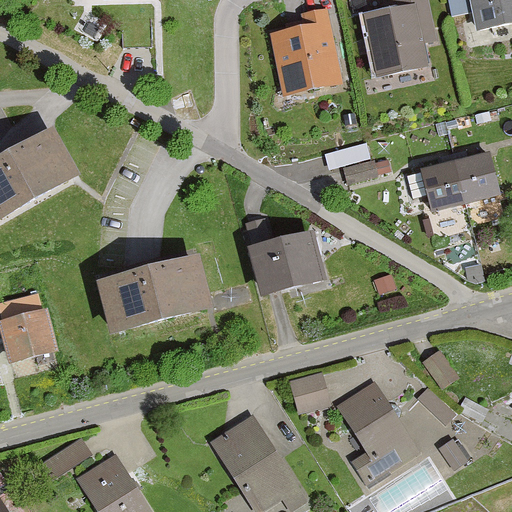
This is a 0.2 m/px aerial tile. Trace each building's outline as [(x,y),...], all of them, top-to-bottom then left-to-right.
[(382,0),(384,8),(359,13),(371,78),(429,67),(425,43),(436,41),(428,0),(382,0)] [(469,0),(448,0),(452,17),(461,15),(472,13),(469,0)] [(511,22),(511,0),(469,0),(472,13),(476,30),(511,22)] [(286,29),(269,33),(282,97),(344,84),(328,9),(300,14),(302,26),(286,29)] [(152,48),(151,20),(122,21),(123,49),(152,48)] [(455,119),(445,122),(447,129),(457,127),(455,119)] [(445,122),(435,124),(438,138),(448,135),(447,129),(445,122)] [(52,136),(0,166),(0,228),(79,183),(52,136)] [(366,144),(325,155),(329,170),(370,159),(366,144)] [(502,196),(492,153),(464,159),(455,162),(466,205),(502,196)] [(374,161),(344,169),(348,186),(379,177),(378,176),(375,165),(374,161)] [(388,161),(375,165),(378,176),(391,172),(388,161)] [(432,213),(466,205),(455,162),(445,164),(421,170),(432,213)] [(433,236),(429,219),(422,220),(427,238),(433,236)] [(254,254),(271,250),(264,223),(247,226),(254,254)] [(271,250),(254,254),(265,303),(268,303),(285,299),(325,289),(319,264),(313,240),(271,250)] [(198,263),(99,288),(112,341),(211,315),(198,263)] [(481,264),(465,268),(468,283),(477,285),(485,282),(481,264)] [(391,277),(375,283),(380,298),(396,293),(391,277)] [(43,317),(38,298),(0,307),(0,325),(1,327),(43,317)] [(43,317),(1,327),(11,369),(57,358),(47,316),(43,317)] [(439,351),(423,362),(442,390),(459,379),(439,351)] [(332,406),(323,373),(290,382),(299,415),(332,406)] [(375,381),(336,406),(366,454),(352,463),(369,489),(422,454),(375,381)] [(431,388),(417,402),(445,428),(459,414),(431,388)] [(489,410),(466,397),(459,409),(482,422),(489,410)] [(226,433),(210,442),(254,511),(262,511),(282,500),(290,511),(292,511),(307,503),(252,416),(226,433)] [(81,439),(41,465),(52,481),(92,455),(81,439)] [(468,462),(453,439),(438,449),(453,472),(468,462)] [(129,477),(115,456),(98,467),(77,480),(97,511),(151,511),(131,481),(129,477)] [(0,497),(10,491),(0,474),(0,497)] [(489,511),(472,497),(437,511),(489,511)] [(0,511),(8,511),(0,498),(0,511)]
